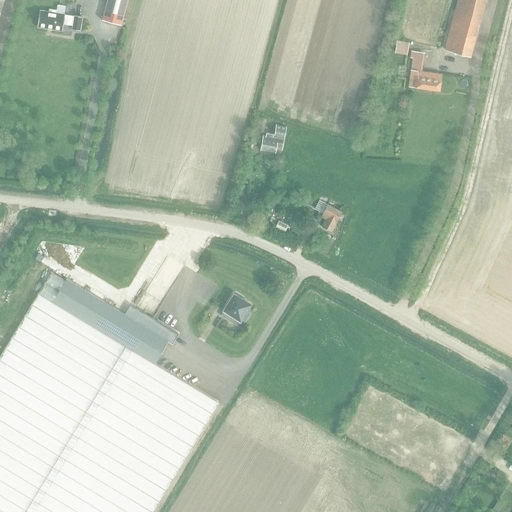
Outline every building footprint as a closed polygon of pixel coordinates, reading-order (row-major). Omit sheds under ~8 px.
[(121,25),(127,0),(106,0),(102,20),(121,25)] [(455,0),(443,49),(469,56),(484,0),(455,0)] [(80,31),(82,17),(74,15),(74,17),(64,15),(64,14),(55,13),(56,10),(49,9),(49,12),(39,10),(37,27),(62,31),(63,24),(72,25),(72,29),(80,31)] [(396,53),(407,55),(409,42),(398,41),(396,53)] [(413,88),(438,92),(441,73),(418,69),(421,52),(413,51),(408,86),(413,86),(413,88)] [(268,122),(269,114),(258,113),(257,121),(268,122)] [(276,149),(282,150),(287,125),(277,123),(275,132),(267,131),(266,136),(263,136),(261,150),(275,153),(276,149)] [(335,224),(342,212),(327,204),(321,217),(325,219),(322,226),(331,231),(335,224)] [(278,220),(275,227),(284,232),(288,225),(278,220)] [(0,511),(153,511),(220,404),(155,364),(168,342),(173,345),(179,335),(136,309),(130,319),(67,281),(66,282),(51,273),(0,357),(0,511)] [(236,294),(236,295),(234,294),(223,311),(224,311),(221,316),(230,321),(232,317),(240,321),(241,320),(245,322),(250,314),(246,311),(251,304),(241,298),(241,297),(236,294)] [(511,511),(511,495),(502,511),(511,511)]
